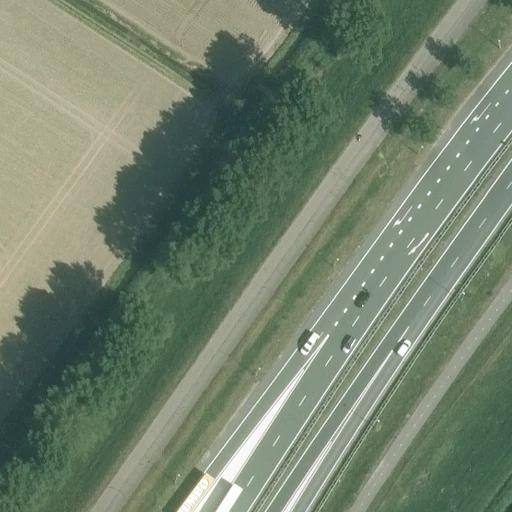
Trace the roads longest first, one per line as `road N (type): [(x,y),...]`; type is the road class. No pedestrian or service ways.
road 1 (unclassified): [(104,511),(473,0)]
road 2 (primary): [(511,109),(341,340)]
road 3 (primary): [(272,511),(405,323)]
road 4 (primary): [(341,340),(187,511)]
road 5 (primary): [(304,511),(405,323)]
road 6 (primary): [(341,340),(230,511)]
road 7 (primary): [(405,323),(511,181)]
